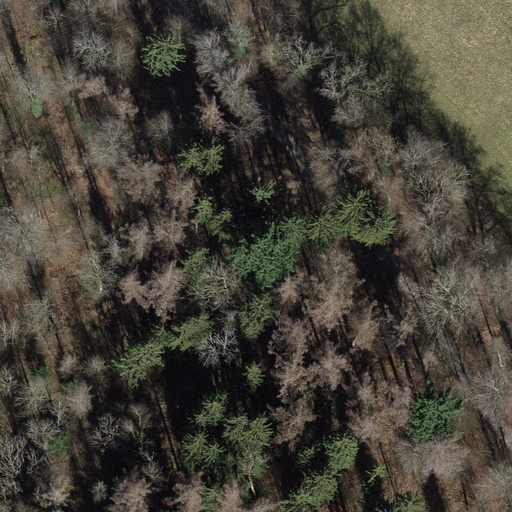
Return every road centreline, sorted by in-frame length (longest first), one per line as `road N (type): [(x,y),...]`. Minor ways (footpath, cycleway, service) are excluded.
road 1 (track): [(191,6),(148,49),(113,157),(129,321),(259,511)]
road 2 (track): [(186,0),(511,419)]
